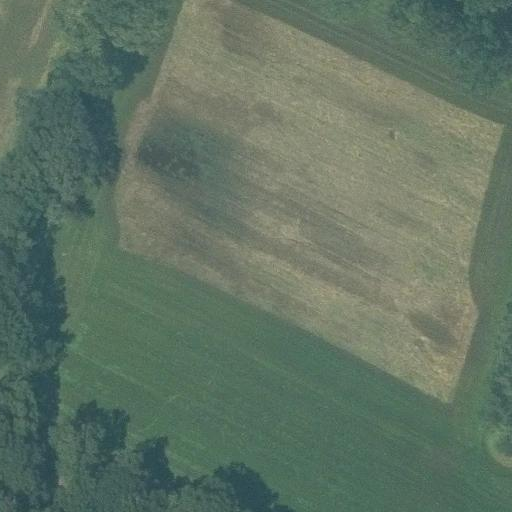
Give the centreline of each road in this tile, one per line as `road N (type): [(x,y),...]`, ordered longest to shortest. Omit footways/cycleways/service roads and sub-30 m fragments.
road 1 (track): [(0,289),(109,0)]
road 2 (track): [(143,511),(0,430)]
